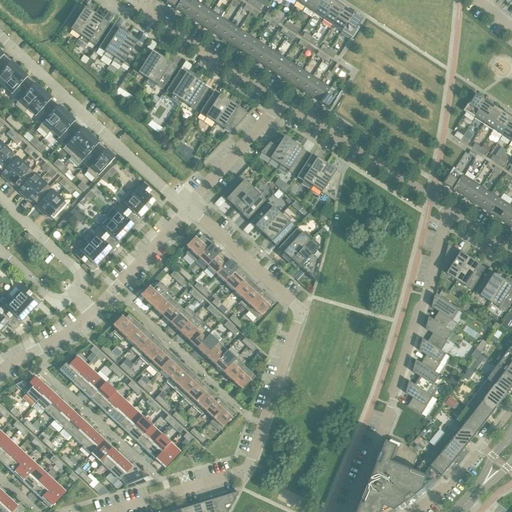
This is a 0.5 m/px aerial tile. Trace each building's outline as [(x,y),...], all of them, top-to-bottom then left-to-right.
[(174,10),(181,0),(167,0),(165,4),(174,10)] [(183,16),(194,1),(192,0),(181,0),(174,10),(183,16)] [(305,9),(310,0),(297,0),(295,3),(304,8),(305,9)] [(314,14),(323,0),(310,0),(305,9),(304,8),(302,12),(311,18),(313,14),(314,14)] [(323,20),(336,0),(335,0),(334,3),(329,0),(323,0),(314,14),(323,20)] [(332,26),(344,7),(336,0),(323,20),(332,26)] [(193,22),(203,6),(194,1),(183,16),(193,22)] [(263,7),(257,2),(254,7),(261,11),(263,7)] [(80,37),(94,15),(79,5),(65,27),(80,37)] [(202,28),(212,12),(203,6),(193,22),(202,28)] [(341,32),(352,14),(344,9),(344,8),(345,8),(344,7),(332,26),(341,32)] [(211,34),(221,18),(212,12),(202,28),(211,34)] [(271,20),(274,16),(267,12),(265,16),(271,20)] [(358,29),(357,28),(362,21),(352,14),(341,32),(350,38),(351,39),(352,39),(359,29),(358,29)] [(95,47),(109,25),(94,15),(80,37),(78,40),(87,46),(89,43),(95,47)] [(269,24),(271,20),(265,16),(262,20),(269,24)] [(281,20),(274,16),(271,20),(278,24),(281,20)] [(220,40),(230,24),(221,18),(211,34),(220,40)] [(278,24),(271,20),(269,24),(276,28),(278,24)] [(293,26),(286,22),(284,26),(290,31),(293,26)] [(229,45),(239,30),(230,24),(220,40),(229,45)] [(300,31),(293,26),(290,31),(297,35),(300,31)] [(113,59),(127,36),(129,33),(121,28),(119,31),(113,27),(98,49),(105,53),(103,56),(111,62),(113,59)] [(238,51),(248,36),(239,30),(229,45),(238,51)] [(311,38),(305,34),(302,38),(308,42),(311,38)] [(128,69),(143,46),(127,36),(113,59),(114,59),(112,62),(120,68),(122,65),(128,69)] [(247,57),(257,42),(248,36),(238,51),(247,57)] [(318,42),(311,38),(308,42),(315,47),(318,42)] [(256,63),(266,48),(257,42),(247,57),(256,63)] [(329,50),(323,45),(320,50),(327,54),(329,50)] [(265,69),(275,54),(266,48),(256,63),(265,69)] [(147,81),(161,58),(146,49),(132,71),(147,81)] [(333,58),(336,54),(329,50),(327,54),(333,58)] [(274,75),(284,59),(275,54),(265,69),(274,75)] [(162,91),(177,68),(161,58),(147,81),(145,84),(154,90),(156,86),(162,91)] [(90,59),(85,66),(89,69),(94,61),(90,59)] [(283,81),(294,65),(284,59),(274,75),(283,81)] [(0,91),(18,71),(12,65),(11,67),(9,65),(5,69),(1,66),(0,66),(0,88),(1,89),(0,90),(0,91)] [(292,87),(303,71),(294,65),(283,81),(292,87)] [(181,103),(195,80),(197,77),(188,72),(186,75),(180,70),(166,92),(172,96),(170,100),(178,105),(180,102),(181,103)] [(25,88),(21,84),(25,80),(23,78),(24,76),(18,71),(0,91),(8,99),(11,95),(15,99),(25,88)] [(302,93),(312,77),(303,71),(292,87),(302,93)] [(311,98),(321,83),(312,77),(302,93),(311,98)] [(196,112),(210,90),(195,80),(181,103),(196,112)] [(320,104),(330,89),(321,83),(311,98),(320,104)] [(25,112),(42,93),(36,87),(35,89),(32,87),(28,91),(25,88),(15,99),(19,102),(17,104),(25,112)] [(329,110),(339,95),(330,89),(320,104),(329,110)] [(214,124),(229,102),(213,92),(199,114),(214,124)] [(49,110),(45,106),(49,102),(47,100),(48,98),(42,93),(25,112),(24,114),(31,121),(34,117),(38,121),(49,110)] [(475,119),(486,101),(477,95),(472,103),(471,102),(471,101),(464,112),(465,112),(466,113),(465,113),(475,119)] [(484,125),(495,107),(486,101),(475,119),(484,125)] [(229,134),(248,115),(248,114),(229,102),(214,124),(229,134)] [(493,131),(506,111),(506,110),(505,111),(504,113),(495,107),(484,125),(493,131)] [(51,131),(66,115),(60,109),(59,111),(56,109),(52,113),(49,110),(38,121),(35,124),(47,135),(51,131)] [(502,137),(511,121),(511,115),(506,111),(493,131),(502,137)] [(72,132),(69,128),(73,124),(70,122),(72,120),(66,115),(51,131),(59,138),(57,140),(61,144),(72,132)] [(16,121),(10,116),(5,121),(11,126),(16,121)] [(21,126),(16,121),(11,126),(17,131),(21,126)] [(511,142),(511,141),(511,121),(502,137),(511,142)] [(15,136),(10,131),(6,135),(11,141),(15,136)] [(71,157),(89,137),(84,131),(82,133),(80,131),(76,135),(72,132),(61,144),(65,148),(63,150),(71,157)] [(461,141),(464,136),(457,132),(454,137),(461,141)] [(279,166),(294,144),(278,134),(260,154),(279,166)] [(21,141),(15,136),(11,141),(17,146),(21,141)] [(467,145),(470,141),(464,136),(461,141),(467,145)] [(96,154),(92,150),(96,146),(94,144),(95,142),(89,137),(71,157),(79,164),(81,163),(85,166),(96,154)] [(40,143),(34,138),(29,143),(35,148),(40,143)] [(45,148),(40,143),(35,148),(41,153),(45,148)] [(294,176),(309,154),(294,144),(279,166),(277,169),(286,175),(288,172),(294,176)] [(482,148),(475,144),(472,148),(479,153),(482,148)] [(33,153),(27,147),(23,152),(29,157),(33,153)] [(0,170),(14,156),(5,148),(0,152),(0,170)] [(486,157),(488,152),(482,148),(479,153),(486,157)] [(38,158),(33,153),(29,157),(34,162),(38,158)] [(98,176),(114,159),(114,158),(113,159),(107,154),(106,155),(104,153),(100,157),(97,154),(85,167),(88,169),(87,171),(95,179),(98,176)] [(311,187),(326,165),(311,155),(296,178),(303,182),(301,185),(309,190),(311,187)] [(6,181),(23,164),(14,156),(0,170),(0,171),(2,174),(1,175),(2,175),(1,176),(6,181)] [(500,160),(493,156),(490,160),(497,164),(500,160)] [(64,166),(57,160),(53,165),(60,171),(64,166)] [(504,169),(506,164),(500,160),(497,164),(504,169)] [(17,187),(31,172),(23,164),(6,181),(12,186),(13,186),(15,185),(17,187)] [(50,169),(45,164),(41,168),(46,173),(50,169)] [(335,202),(341,175),(326,165),(311,187),(335,202)] [(64,175),(69,170),(64,166),(60,171),(64,175)] [(111,178),(117,172),(112,168),(107,173),(111,178)] [(56,174),(51,169),(50,169),(46,173),(52,179),(56,174)] [(454,191),(464,176),(454,170),(444,185),(454,191)] [(24,198),(40,180),(31,172),(17,187),(20,190),(19,191),(19,192),(19,193),(24,198)] [(106,183),(111,178),(107,173),(101,179),(106,183)] [(463,197),(473,182),(464,176),(454,191),(463,197)] [(234,209),(252,189),(239,177),(221,196),(234,209)] [(278,179),(274,185),(284,193),(288,187),(278,179)] [(35,204),(49,188),(40,180),(24,198),(30,203),(30,202),(31,202),(32,201),(35,204)] [(68,186),(62,180),(58,185),(64,190),(68,186)] [(83,192),(87,188),(82,182),(77,187),(83,192)] [(149,197),(153,193),(151,191),(140,182),(136,186),(138,188),(131,196),(147,211),(153,205),(151,204),(153,201),(149,197)] [(472,203),(482,187),(473,182),(463,197),(472,203)] [(74,191),(68,186),(64,190),(70,195),(74,191)] [(247,221),(265,201),(260,196),(262,194),(255,187),(252,189),(234,209),(247,221)] [(481,209),(491,193),(482,187),(472,203),(481,209)] [(42,214),(58,197),(49,188),(35,204),(37,206),(36,207),(37,208),(36,209),(42,214)] [(95,196),(90,191),(85,197),(90,201),(95,196)] [(147,211),(131,196),(128,192),(120,201),(121,202),(118,206),(130,217),(134,214),(138,218),(140,215),(142,217),(147,211)] [(490,215),(500,199),(491,193),(481,209),(490,215)] [(53,220),(67,205),(58,197),(42,214),(47,219),(48,218),(49,219),(50,217),(53,220)] [(84,207),(90,201),(85,197),(79,203),(84,207)] [(499,221),(509,205),(500,199),(490,215),(499,221)] [(263,235),(281,216),(267,204),(249,223),(263,235)] [(508,226),(511,220),(511,206),(509,205),(499,221),(508,226)] [(127,221),(130,217),(118,206),(114,210),(116,212),(109,220),(125,235),(131,229),(129,228),(131,225),(127,221)] [(276,247),(294,228),(288,223),(291,220),(283,213),(281,216),(263,235),(276,247)] [(67,225),(73,219),(68,215),(62,221),(67,225)] [(125,235),(109,220),(102,227),(100,225),(96,230),(108,241),(112,238),(116,242),(118,239),(120,241),(125,235)] [(62,231),(67,225),(62,221),(57,226),(62,231)] [(105,245),(108,241),(96,230),(93,233),(91,232),(83,240),(87,244),(103,259),(109,253),(107,251),(109,249),(105,245)] [(291,262),(309,242),(311,239),(304,232),(301,235),(296,230),(278,249),(283,254),(281,257),(288,264),(291,261),(291,262)] [(198,259),(211,244),(206,239),(205,240),(202,237),(197,241),(195,239),(186,248),(189,250),(186,254),(195,262),(198,259)] [(314,283),(322,254),(317,249),(319,247),(312,240),(309,242),(291,262),(289,264),(296,271),(299,269),(314,283)] [(103,259),(87,244),(80,251),(78,249),(73,254),(84,263),(86,265),(90,261),(94,265),(96,263),(98,264),(103,259)] [(207,267),(220,253),(217,251),(218,250),(211,244),(198,259),(207,267)] [(457,282),(471,259),(449,245),(442,272),(457,282)] [(216,275),(229,261),(224,255),(223,256),(220,253),(207,267),(216,275)] [(472,291),(486,269),(471,259),(457,282),(472,291)] [(225,284),(237,270),(234,267),(235,266),(229,261),(216,275),(225,284)] [(185,272),(179,266),(175,270),(182,276),(185,272)] [(233,292),(247,277),(241,272),(240,273),(237,270),(225,284),(233,292)] [(490,303),(505,281),(504,281),(506,278),(498,272),(496,275),(490,271),(475,293),(490,303)] [(180,278),(176,274),(173,272),(170,276),(177,282),(180,278)] [(192,278),(185,272),(182,276),(188,282),(192,278)] [(239,303),(255,286),(252,283),(253,282),(247,277),(233,292),(241,299),(238,303),(239,303)] [(186,284),(180,278),(177,282),(182,288),(186,284)] [(505,313),(511,303),(511,281),(507,278),(505,281),(490,303),(505,313)] [(152,308),(169,291),(160,282),(152,291),(149,288),(140,297),(152,308)] [(204,289),(197,283),(194,287),(200,293),(204,289)] [(30,300),(34,296),(21,285),(17,289),(19,291),(12,299),(28,314),(34,308),(32,307),(34,304),(30,300)] [(248,312),(265,293),(259,288),(258,289),(255,286),(239,303),(248,312)] [(194,299),(198,295),(192,289),(188,293),(194,299)] [(209,294),(204,289),(200,293),(206,298),(209,294)] [(174,303),(165,294),(169,291),(152,308),(161,316),(174,303)] [(270,309),(274,304),(270,300),(270,299),(265,293),(248,312),(257,320),(268,308),(270,309)] [(28,314),(12,299),(9,295),(1,304),(2,305),(0,308),(0,309),(11,321),(15,317),(19,321),(21,319),(23,320),(28,314)] [(200,304),(204,300),(198,295),(194,299),(200,304)] [(459,311),(435,296),(435,297),(437,299),(432,307),(432,308),(439,313),(434,321),(435,321),(435,322),(447,330),(459,311)] [(455,305),(459,300),(453,296),(450,302),(455,305)] [(221,305),(215,299),(211,303),(217,309),(221,305)] [(170,324),(186,307),(183,311),(174,303),(161,316),(170,324)] [(227,311),(221,305),(217,309),(223,315),(227,311)] [(216,311),(210,306),(206,310),(212,315),(216,311)] [(179,333),(195,315),(186,307),(170,324),(179,333)] [(11,321),(0,309),(0,331),(5,326),(4,324),(9,319),(11,321)] [(217,320),(221,316),(216,311),(212,315),(217,320)] [(200,327),(204,323),(195,315),(179,333),(188,341),(200,327)] [(121,341),(139,323),(133,318),(132,319),(128,316),(124,320),(121,318),(113,327),(116,329),(112,333),(121,341)] [(239,321),(233,316),(229,320),(235,325),(239,321)] [(441,352),(441,351),(453,333),(447,330),(435,322),(435,321),(434,321),(429,318),(429,319),(431,321),(426,329),(426,330),(433,334),(428,342),(429,343),(441,352)] [(245,327),(239,321),(235,325),(241,331),(245,327)] [(233,328),(227,322),(224,326),(229,331),(233,328)] [(134,346),(146,332),(143,330),(144,328),(139,323),(121,341),(122,342),(125,338),(134,346)] [(196,349),(209,335),(200,327),(188,341),(196,349)] [(239,333),(233,328),(229,331),(235,337),(239,333)] [(142,354),(156,339),(150,334),(150,335),(146,332),(134,346),(142,354)] [(205,357),(218,343),(221,340),(213,332),(209,335),(196,349),(205,357)] [(251,344),(245,338),(241,342),(247,348),(251,344)] [(151,362),(164,349),(161,346),(162,345),(156,339),(142,354),(151,362)] [(435,373),(447,355),(441,351),(441,352),(429,343),(428,342),(423,340),(423,341),(425,342),(420,350),(420,352),(426,356),(421,364),(422,365),(435,373)] [(482,352),(487,344),(483,341),(477,349),(482,352)] [(214,365),(227,352),(218,343),(205,357),(214,365)] [(256,349),(251,344),(247,348),(253,353),(256,349)] [(111,353),(104,346),(100,350),(107,357),(111,353)] [(99,353),(93,347),(90,351),(96,357),(99,353)] [(223,373),(239,356),(230,348),(227,352),(214,365),(223,373)] [(157,374),(160,370),(174,356),(168,350),(167,351),(164,349),(151,362),(148,366),(157,374)] [(476,360),(482,352),(477,349),(471,357),(476,360)] [(265,358),(259,352),(255,356),(262,361),(265,358)] [(511,355),(508,352),(498,366),(511,376),(511,355)] [(105,358),(99,353),(96,357),(101,362),(105,358)] [(117,358),(111,353),(107,357),(114,362),(117,358)] [(169,379),(182,365),(179,362),(180,361),(174,356),(160,370),(169,379)] [(244,368),(248,364),(239,356),(223,373),(231,382),(244,368)] [(71,383),(86,366),(77,358),(68,367),(65,364),(59,371),(71,383)] [(428,394),(440,376),(435,373),(422,365),(421,364),(416,361),(416,362),(418,364),(413,372),(413,373),(420,377),(415,386),(416,386),(415,387),(428,395),(428,394)] [(129,369),(123,363),(119,367),(125,373),(129,369)] [(118,370),(112,365),(109,369),(114,374),(118,370)] [(174,390),(191,372),(186,367),(185,368),(182,365),(169,379),(166,382),(174,390)] [(81,391),(96,375),(86,366),(71,383),(81,391)] [(511,388),(511,376),(498,366),(487,380),(507,395),(511,388)] [(255,378),(244,368),(231,382),(241,390),(242,389),(249,381),(250,382),(255,378)] [(131,378),(135,375),(129,369),(125,373),(131,378)] [(123,375),(118,370),(114,374),(120,379),(123,375)] [(183,398),(199,381),(196,378),(197,377),(191,372),(174,390),(183,398)] [(90,400),(105,384),(96,375),(81,391),(90,400)] [(35,404),(50,387),(45,382),(42,385),(35,378),(30,384),(33,387),(26,395),(35,404)] [(146,385),(140,380),(137,384),(143,389),(146,385)] [(507,395),(487,380),(477,394),(497,409),(507,395)] [(192,407),(209,388),(203,383),(202,384),(199,381),(183,398),(192,407)] [(136,387),(131,382),(127,386),(133,391),(136,387)] [(421,416),(433,398),(428,394),(428,395),(415,387),(416,386),(415,386),(410,382),(409,382),(409,384),(412,385),(406,393),(406,394),(413,399),(408,407),(407,406),(406,407),(421,416)] [(99,409),(114,392),(105,384),(90,400),(99,409)] [(152,391),(146,385),(143,389),(149,395),(152,391)] [(44,412),(57,398),(53,395),(56,392),(50,387),(35,404),(44,412)] [(138,396),(142,392),(136,387),(133,391),(138,396)] [(204,411),(217,398),(214,395),(215,394),(209,388),(192,407),(201,415),(204,411)] [(109,417),(124,401),(114,392),(99,409),(109,417)] [(486,423),(497,409),(477,394),(467,407),(486,423)] [(164,402),(158,396),(154,400),(160,405),(164,402)] [(54,421),(69,405),(63,400),(61,402),(57,398),(44,412),(54,421)] [(213,419),(227,405),(221,399),(220,400),(217,398),(204,411),(213,419)] [(155,404),(149,399),(146,403),(151,408),(155,404)] [(118,425),(133,409),(124,401),(109,417),(118,425)] [(170,407),(164,402),(160,405),(166,411),(170,407)] [(160,410),(155,404),(151,408),(157,413),(160,410)] [(63,429),(76,416),(72,412),(74,410),(69,405),(54,421),(63,429)] [(236,416),(231,411),(232,410),(227,405),(213,419),(210,423),(219,431),(230,419),(232,420),(236,416)] [(486,423),(467,407),(456,421),(476,436),(486,423)] [(127,434),(142,418),(133,409),(118,425),(127,434)] [(9,415),(3,410),(0,413),(0,414),(5,419),(9,415)] [(181,418),(175,412),(172,416),(178,422),(181,418)] [(72,438),(87,422),(82,417),(80,419),(76,416),(63,429),(72,438)] [(173,422),(168,416),(164,420),(170,425),(173,422)] [(136,443),(151,427),(142,418),(127,434),(136,443)] [(188,424),(181,418),(178,422),(184,427),(188,424)] [(32,426),(27,421),(23,425),(28,430),(32,426)] [(476,436),(456,421),(445,434),(465,450),(476,436)] [(22,427),(16,422),(13,426),(18,431),(22,427)] [(81,446),(94,433),(90,429),(93,427),(87,422),(72,438),(81,446)] [(179,427),(173,422),(170,425),(175,431),(179,427)] [(37,431),(32,426),(28,430),(33,434),(37,431)] [(27,433),(22,427),(18,431),(24,436),(27,433)] [(146,451),(161,435),(151,427),(136,443),(146,451)] [(199,434),(193,429),(190,433),(196,438),(199,434)] [(0,450),(9,441),(0,432),(0,450)] [(91,455),(106,439),(100,434),(98,436),(94,433),(81,446),(91,455)] [(192,439),(186,434),(183,437),(189,443),(192,439)] [(205,440),(199,434),(196,438),(202,444),(205,440)] [(465,450),(445,434),(434,447),(454,463),(465,450)] [(155,460),(170,444),(161,435),(146,451),(155,460)] [(50,443),(45,438),(42,442),(47,447),(50,443)] [(427,490),(425,490),(427,485),(428,485),(428,484),(431,482),(435,483),(435,484),(437,483),(436,482),(434,481),(436,477),(437,477),(437,476),(442,476),(423,461),(413,473),(412,472),(418,456),(403,443),(391,438),(360,511),(398,511),(407,507),(408,506),(406,505),(408,500),(409,500),(408,500),(412,497),(417,499),(418,498),(420,494),(423,495),(428,491),(427,490)] [(40,445),(35,439),(31,443),(37,448),(40,445)] [(100,464),(113,450),(109,446),(111,444),(106,439),(91,455),(100,464)] [(0,462),(3,466),(18,449),(9,441),(0,450),(0,462)] [(52,452),(55,448),(50,443),(47,447),(52,452)] [(167,466),(179,453),(170,444),(155,460),(164,469),(167,466)] [(42,454),(46,450),(40,445),(37,448),(42,454)] [(454,463),(434,447),(423,461),(442,476),(443,476),(454,463)] [(13,474),(28,458),(18,449),(3,466),(13,474)] [(109,472),(124,456),(119,451),(116,453),(113,450),(100,464),(109,472)] [(69,460),(64,455),(60,459),(65,464),(69,460)] [(59,462),(53,456),(50,460),(55,465),(59,462)] [(147,477),(133,464),(131,466),(127,463),(130,461),(124,456),(109,472),(119,481),(120,480),(126,486),(147,477)] [(22,483),(37,467),(28,458),(13,474),(22,483)] [(74,465),(69,460),(65,464),(70,469),(74,465)] [(64,467),(59,462),(55,465),(61,471),(64,467)] [(31,491),(46,475),(37,467),(22,483),(31,491)] [(88,478),(82,472),(79,476),(84,481),(88,478)] [(77,479),(72,474),(68,478),(74,483),(77,479)] [(40,500),(55,484),(46,475),(31,491),(40,500)] [(92,482),(88,478),(84,481),(89,486),(92,482)] [(97,493),(102,487),(99,483),(93,490),(97,493)] [(52,506),(65,493),(55,484),(40,500),(50,509),(52,506)] [(0,506),(10,496),(9,496),(7,498),(4,495),(6,492),(0,487),(0,506)] [(228,511),(238,493),(211,501),(214,511),(228,511)] [(24,511),(26,511),(23,508),(18,504),(16,506),(13,503),(15,501),(10,496),(0,506),(0,511),(24,511)] [(214,511),(211,501),(200,504),(202,511),(214,511)]
